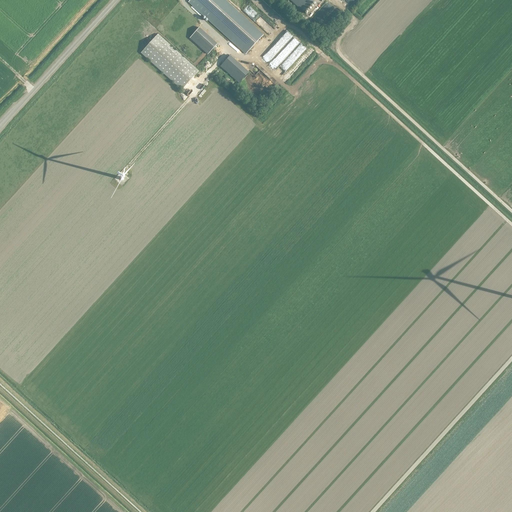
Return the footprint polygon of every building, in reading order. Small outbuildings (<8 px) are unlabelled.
[(246,54),(263,35),(224,0),(190,0),(189,2),(246,54)] [(313,1),(311,0),(290,0),(303,12),(313,1)] [(251,17),(255,14),(248,6),(244,10),(251,17)] [(217,44),(199,27),(189,38),(207,55),(217,44)] [(198,71),(158,34),(141,53),(181,90),(198,71)] [(283,47),(291,40),(287,35),(279,42),(283,47)] [(281,68),(299,48),(295,45),(277,65),(281,68)] [(248,72),(230,56),(221,67),(238,83),(248,72)] [(219,68),(218,70),(227,78),(229,76),(219,68)]
